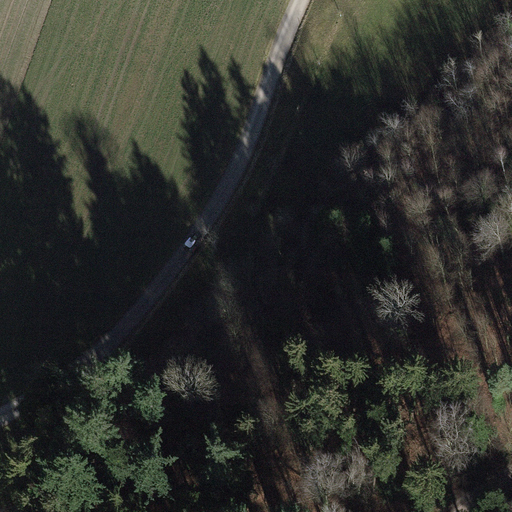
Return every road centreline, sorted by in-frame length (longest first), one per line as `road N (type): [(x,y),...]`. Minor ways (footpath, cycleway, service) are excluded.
road 1 (track): [(307,0),(238,175),(165,291),(84,380),(0,422)]
road 2 (track): [(48,511),(84,380)]
